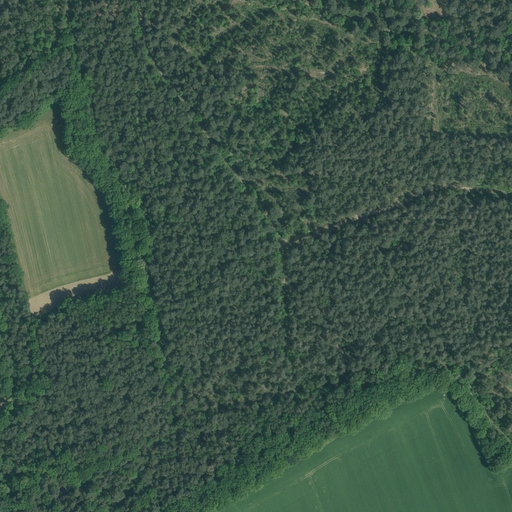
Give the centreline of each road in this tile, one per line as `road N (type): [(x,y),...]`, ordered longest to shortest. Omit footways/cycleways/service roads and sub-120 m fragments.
road 1 (track): [(511,195),(440,188),(284,242),(285,336),(262,397)]
road 2 (track): [(426,38),(293,0)]
